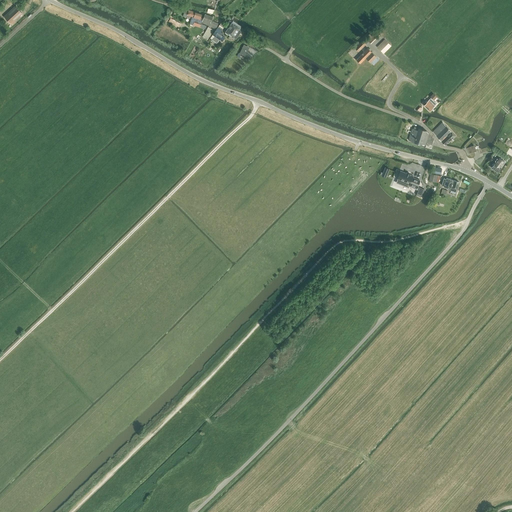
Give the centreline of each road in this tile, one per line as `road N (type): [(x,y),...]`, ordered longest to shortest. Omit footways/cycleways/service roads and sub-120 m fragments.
road 1 (unknown): [(71,511),(338,243),(386,242),(468,219)]
road 2 (unclassified): [(462,170),(356,141),(197,78),(50,0)]
road 3 (unclassified): [(195,511),(462,232),(488,181)]
road 4 (residential): [(462,170),(462,152),(420,123),(345,96),(247,37)]
